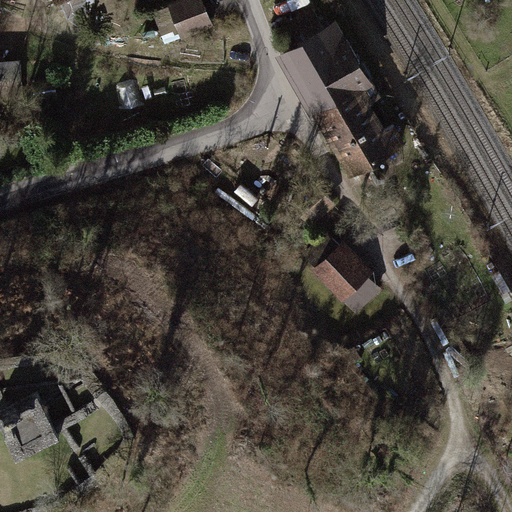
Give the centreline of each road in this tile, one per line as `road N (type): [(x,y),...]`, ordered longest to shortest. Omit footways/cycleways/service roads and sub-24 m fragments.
road 1 (track): [(245,0),(286,112),(409,293),(446,363),(456,436)]
road 2 (residential): [(0,197),(286,112)]
road 3 (track): [(511,96),(505,102),(432,0)]
